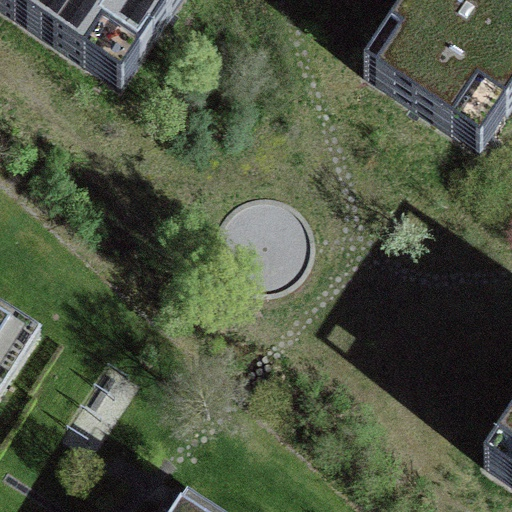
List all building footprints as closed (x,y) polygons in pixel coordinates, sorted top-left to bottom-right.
[(0,0),(0,13),(121,94),(183,0),(0,0)] [(511,0),(416,0),(364,80),(481,158),(511,110),(511,0)] [(0,368),(21,336),(0,323),(0,368)] [(511,425),(483,469),(511,488),(511,425)] [(208,511),(186,498),(180,507),(177,511),(208,511)]
